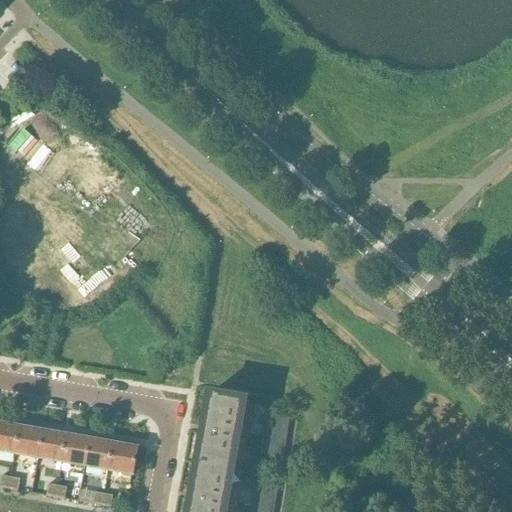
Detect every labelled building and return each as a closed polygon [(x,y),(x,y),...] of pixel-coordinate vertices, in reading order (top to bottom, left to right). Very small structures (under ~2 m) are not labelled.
[(196,463),(232,469),(244,401),(208,395),(196,463)] [(279,470),(288,419),(277,417),(275,430),(265,428),(260,453),(270,455),(268,467),(279,470)] [(0,424),(0,451),(15,454),(20,428),(0,424)] [(43,432),(20,428),(15,454),(39,458),(43,432)] [(43,432),(39,458),(62,462),(66,436),(43,432)] [(90,441),(67,436),(62,462),(85,466),(90,441)] [(113,445),(90,441),(85,466),(109,471),(113,445)] [(137,449),(113,445),(109,471),(132,475),(137,449)] [(224,511),(232,469),(196,463),(187,511),(224,511)] [(1,475),(0,482),(0,488),(9,490),(12,477),(1,475)] [(20,492),(22,479),(12,477),(9,490),(20,492)] [(48,484),(46,497),(56,498),(58,486),(48,484)] [(271,511),(276,487),(265,485),(263,498),(253,496),(249,511),(271,511)] [(66,500),(68,487),(58,486),(56,498),(66,500)] [(94,492),(92,505),(103,507),(106,494),(94,492)] [(115,509),(117,497),(106,494),(103,507),(115,509)]
